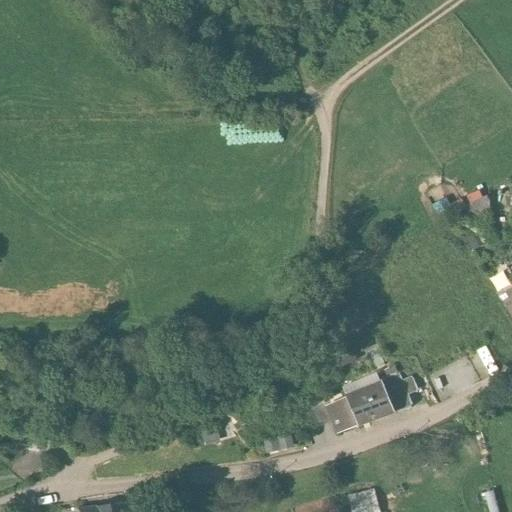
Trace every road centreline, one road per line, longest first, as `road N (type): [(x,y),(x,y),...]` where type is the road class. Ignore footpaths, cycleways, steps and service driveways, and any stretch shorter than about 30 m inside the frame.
road 1 (residential): [(0,509),(353,449),(511,374)]
road 2 (track): [(74,492),(76,468),(198,423),(245,395),(285,362),(309,328),(321,287),(324,101)]
road 3 (track): [(324,101),(458,0)]
road 4 (track): [(324,101),(307,93),(282,9),(297,0)]
